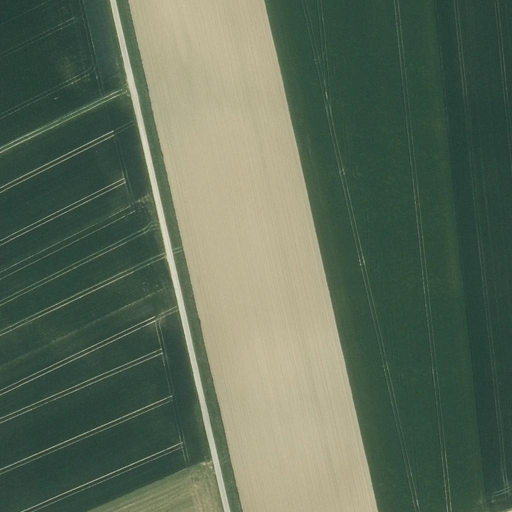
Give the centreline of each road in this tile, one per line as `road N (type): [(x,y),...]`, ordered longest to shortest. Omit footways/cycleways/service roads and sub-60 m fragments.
road 1 (track): [(113,0),(227,511)]
road 2 (track): [(0,162),(134,96)]
